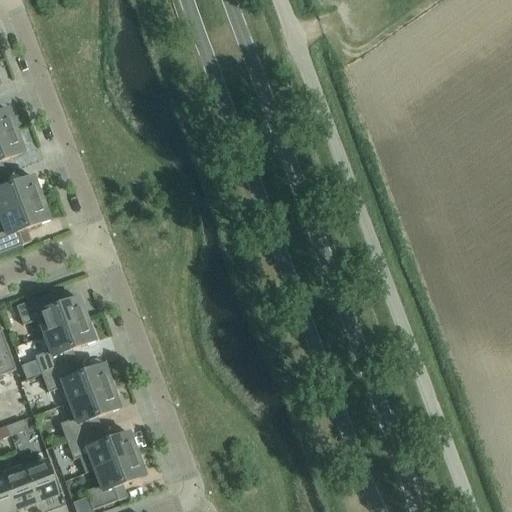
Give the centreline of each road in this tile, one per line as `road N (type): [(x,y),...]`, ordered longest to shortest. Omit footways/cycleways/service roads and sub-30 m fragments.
road 1 (secondary): [(181,0),(377,511)]
road 2 (unclassified): [(471,511),(281,0)]
road 3 (secondary): [(415,511),(227,0)]
road 4 (residential): [(162,511),(194,499),(101,241)]
road 5 (residential): [(101,241),(3,0)]
